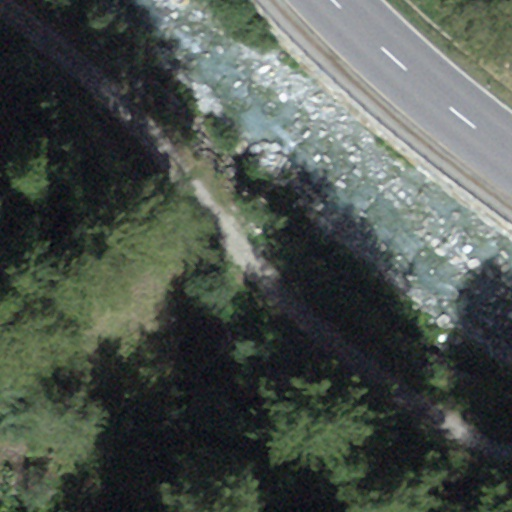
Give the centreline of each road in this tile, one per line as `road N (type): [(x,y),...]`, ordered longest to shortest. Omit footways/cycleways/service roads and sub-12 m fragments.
road 1 (track): [(511,490),(480,476),(313,344),(0,25)]
road 2 (tertiary): [(320,0),(384,63),(511,165)]
